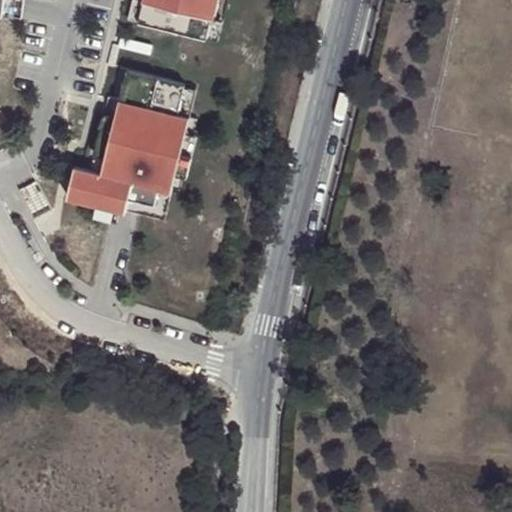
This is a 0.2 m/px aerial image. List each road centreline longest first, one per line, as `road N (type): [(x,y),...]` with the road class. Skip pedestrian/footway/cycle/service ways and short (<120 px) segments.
road 1 (residential): [(347,0),(258,376)]
road 2 (residential): [(0,218),(44,294),(100,326),(258,376)]
road 3 (track): [(258,376),(226,427),(213,511)]
road 4 (residential): [(258,376),(250,511)]
